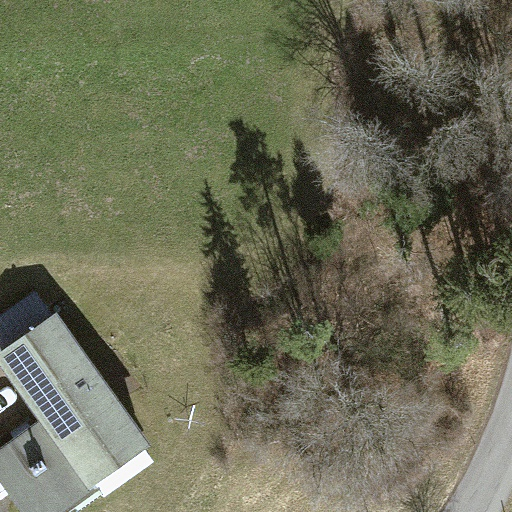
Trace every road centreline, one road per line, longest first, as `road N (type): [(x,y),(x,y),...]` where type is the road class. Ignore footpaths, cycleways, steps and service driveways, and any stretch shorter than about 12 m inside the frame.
road 1 (track): [(0,246),(186,260),(255,250),(319,175),(309,51),(324,0)]
road 2 (track): [(0,69),(309,51)]
